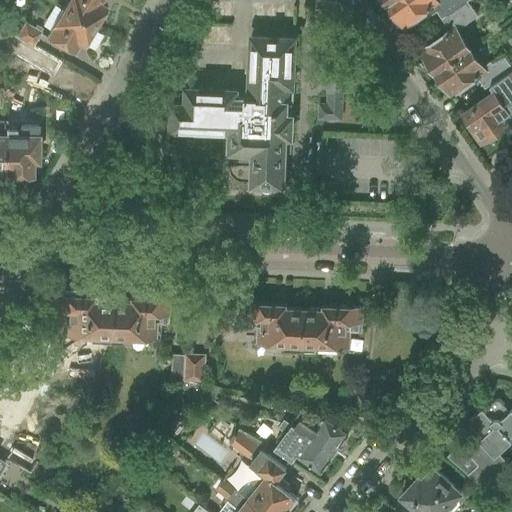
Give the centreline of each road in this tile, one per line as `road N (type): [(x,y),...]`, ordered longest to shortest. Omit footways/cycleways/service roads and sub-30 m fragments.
road 1 (tertiary): [(36,243),(504,260)]
road 2 (residential): [(504,260),(501,220),(345,0)]
road 3 (residential): [(180,0),(36,243)]
road 4 (residential): [(339,511),(505,341)]
